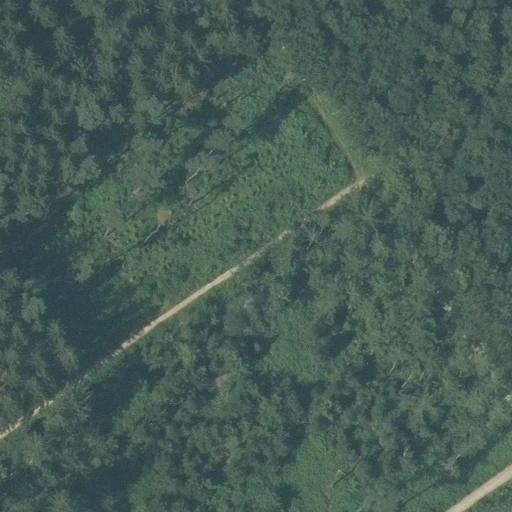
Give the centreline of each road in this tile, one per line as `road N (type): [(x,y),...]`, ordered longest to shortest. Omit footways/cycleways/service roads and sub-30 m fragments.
road 1 (track): [(361,169),(208,283),(0,412)]
road 2 (track): [(511,380),(361,169)]
road 3 (track): [(235,0),(361,169)]
road 4 (track): [(0,105),(69,47),(156,0)]
road 5 (track): [(361,169),(511,65)]
